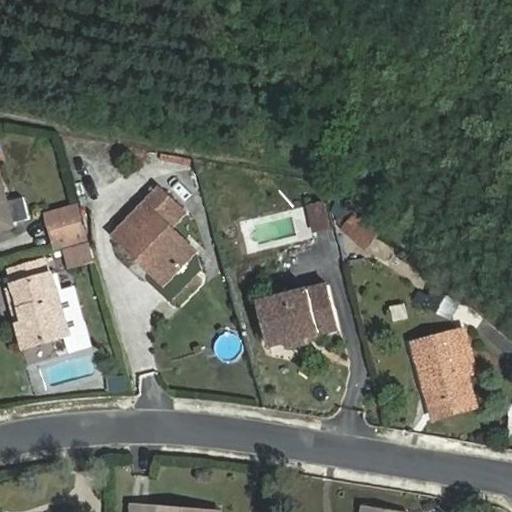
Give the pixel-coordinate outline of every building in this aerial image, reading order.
[(0,229),(20,223),(19,221),(12,199),(0,158),(0,229)] [(147,248),(171,272),(196,247),(172,225),(186,209),(162,186),(117,233),(141,254),(147,248)] [(36,215),(29,194),(12,199),(19,221),(36,215)] [(318,224),(310,200),(296,203),(304,227),(318,224)] [(48,213),(52,227),(83,220),(79,204),(48,213)] [(83,220),(52,227),(59,250),(89,241),(83,220)] [(166,278),(171,272),(147,248),(141,254),(166,278)] [(46,254),(7,265),(15,289),(53,277),(46,254)] [(95,346),(75,287),(63,291),(58,275),(53,277),(73,335),(67,337),(73,354),(95,346)] [(15,289),(10,291),(29,350),(67,337),(73,335),(53,277),(15,289)] [(452,319),(461,302),(434,287),(425,304),(452,319)] [(285,345),(305,340),(340,331),(327,288),(257,305),(263,327),(277,325),(281,346),(285,345)] [(268,349),(281,346),(277,325),(263,327),(268,349)] [(462,332),(472,374),(483,371),(472,330),(462,332)] [(418,343),(427,377),(435,376),(441,400),(477,392),(472,374),(462,332),(418,343)] [(307,348),(305,340),(285,345),(287,352),(307,348)] [(481,406),(477,392),(441,400),(435,376),(427,377),(438,416),(481,406)] [(182,511),(183,506),(132,502),(131,511),(182,511)]
